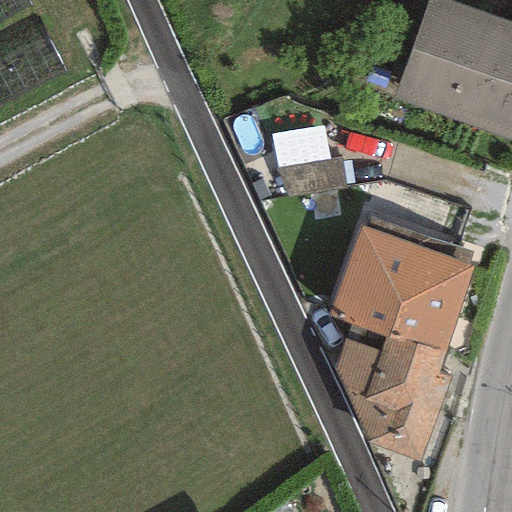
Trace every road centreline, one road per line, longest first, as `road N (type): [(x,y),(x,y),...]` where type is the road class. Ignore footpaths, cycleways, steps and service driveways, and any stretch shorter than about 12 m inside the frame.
road 1 (residential): [(362,511),(144,0)]
road 2 (tertiary): [(511,247),(472,376),(463,511)]
